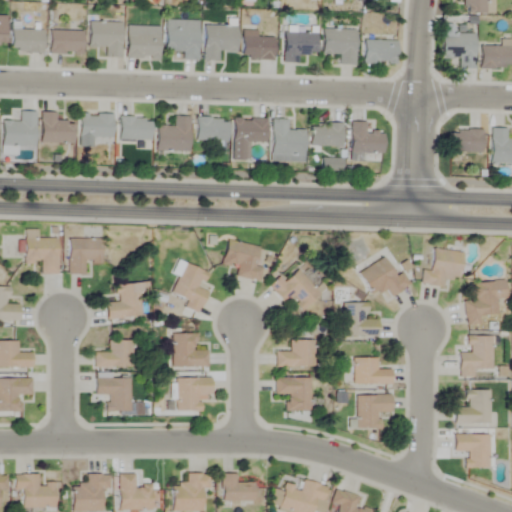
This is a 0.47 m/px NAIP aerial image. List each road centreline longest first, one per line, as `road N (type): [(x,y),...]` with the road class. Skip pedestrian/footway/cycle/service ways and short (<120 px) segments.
road 1 (residential): [(0,81),(511,99)]
road 2 (tertiary): [(511,198),(0,180)]
road 3 (tertiary): [(0,205),(511,221)]
road 4 (residential): [(0,444),(298,447),(493,511)]
road 5 (residential): [(421,0),(412,218)]
road 6 (residential): [(422,328),(422,487)]
road 7 (residential): [(62,317),(62,444)]
road 8 (residential): [(237,318),(238,443)]
